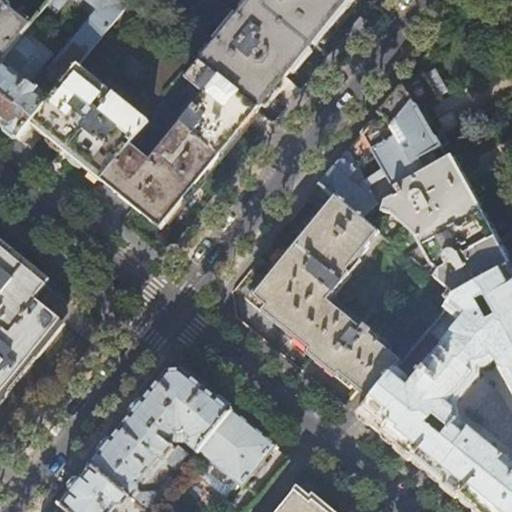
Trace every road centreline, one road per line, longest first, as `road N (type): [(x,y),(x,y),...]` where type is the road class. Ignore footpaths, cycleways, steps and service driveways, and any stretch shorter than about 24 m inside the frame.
road 1 (residential): [(425,0),(170,314)]
road 2 (residential): [(414,511),(170,314)]
road 3 (residential): [(170,314),(8,511)]
road 4 (residential): [(170,314),(0,174)]
